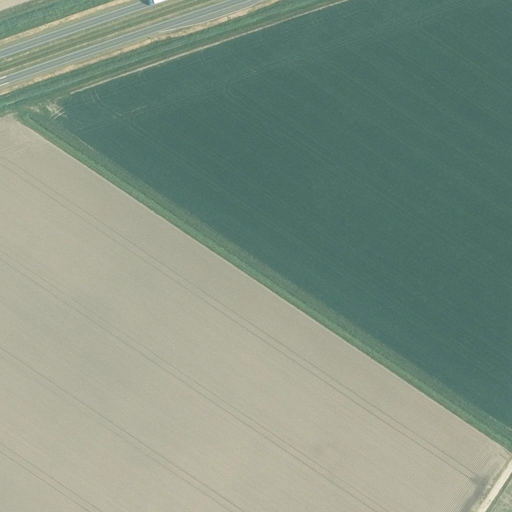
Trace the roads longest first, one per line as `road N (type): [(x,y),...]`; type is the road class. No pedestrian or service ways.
road 1 (trunk): [(0,82),(240,0)]
road 2 (trunk): [(159,0),(0,54)]
